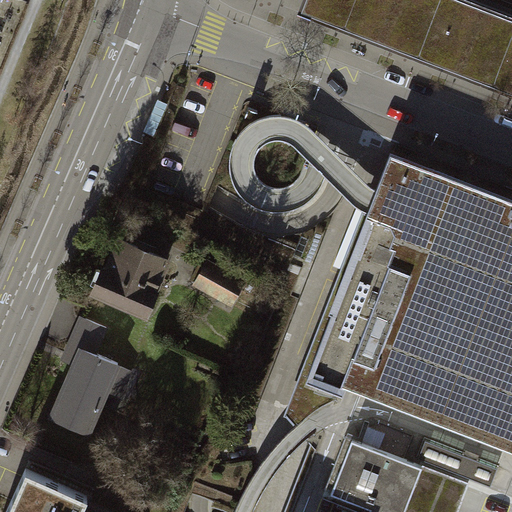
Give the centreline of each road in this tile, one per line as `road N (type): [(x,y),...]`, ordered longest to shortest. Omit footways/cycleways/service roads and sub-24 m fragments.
road 1 (residential): [(141,3),(511,146)]
road 2 (tertiary): [(0,335),(141,3)]
